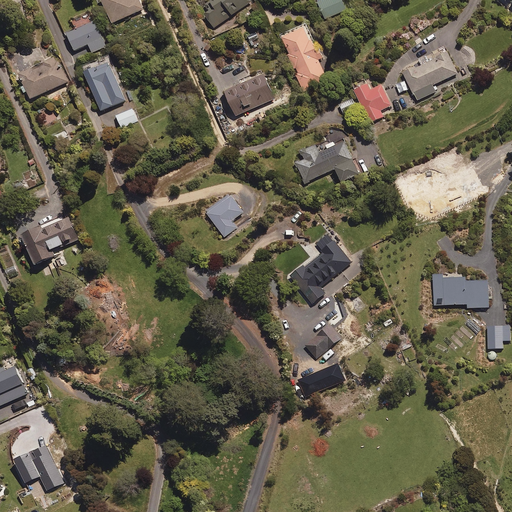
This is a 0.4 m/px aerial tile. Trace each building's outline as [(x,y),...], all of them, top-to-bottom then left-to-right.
[(102,0),(114,24),(145,10),(140,0),(102,0)] [(215,0),(205,7),(209,13),(205,16),(214,28),(251,3),(249,0),(215,0)] [(321,0),(317,2),(325,20),(346,10),(341,0),(321,0)] [(108,46),(97,23),(69,35),(76,51),(90,45),(94,53),(108,46)] [(295,70),(304,92),(327,82),(318,61),(321,60),(323,59),(315,40),(313,41),(307,27),(282,38),(289,56),(287,56),(294,70),(295,70)] [(457,75),(444,47),(401,67),(417,101),(436,92),(433,86),(457,75)] [(70,82),(59,58),(22,76),(33,100),(70,82)] [(127,101),(111,64),(87,74),(103,112),(127,101)] [(256,76),(258,79),(253,81),(252,78),(240,83),(242,86),(225,94),(236,118),(275,100),(264,76),(263,73),(256,76)] [(370,91),(368,86),(355,93),(370,124),(383,117),(380,112),(392,106),(381,86),(370,91)] [(356,109),(351,99),(339,104),(344,115),(356,109)] [(139,120),(134,109),(117,117),(122,128),(139,120)] [(320,154),(317,147),(300,154),(303,161),(297,164),(305,183),(335,170),(341,185),(359,177),(343,140),(325,148),(326,151),(320,154)] [(34,156),(27,160),(31,168),(38,165),(34,156)] [(245,213),(233,196),(208,213),(225,237),(238,228),(233,221),(245,213)] [(55,253),(69,247),(68,245),(74,242),(75,244),(82,241),(70,215),(64,218),(65,221),(46,230),(44,228),(25,237),(39,266),(57,258),(55,253)] [(307,268),(305,267),(292,279),(315,305),(327,294),(323,289),(353,263),(335,242),(307,268)] [(489,309),(489,279),(445,280),(445,276),(433,276),(434,306),(468,305),(468,309),(489,309)] [(510,327),(487,328),(489,350),(503,349),(503,342),(511,342),(510,327)] [(332,347),(322,334),(307,346),(317,359),(332,347)] [(339,364),(300,381),(308,398),(347,381),(339,364)] [(8,373),(6,368),(0,370),(0,407),(29,394),(18,368),(8,373)] [(35,368),(28,370),(32,380),(39,377),(35,368)]
